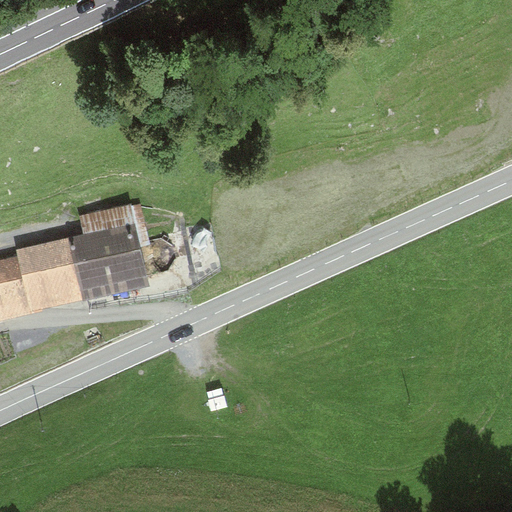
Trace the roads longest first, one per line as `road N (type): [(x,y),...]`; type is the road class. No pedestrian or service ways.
road 1 (secondary): [(511,180),(0,410)]
road 2 (primary): [(115,0),(0,53)]
